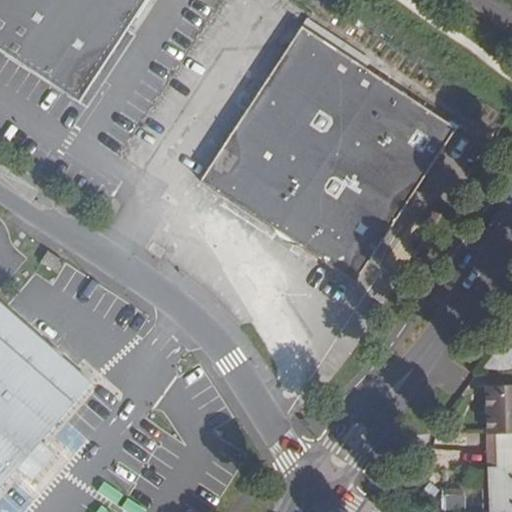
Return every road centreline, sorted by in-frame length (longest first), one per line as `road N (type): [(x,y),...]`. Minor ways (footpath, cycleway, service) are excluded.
road 1 (unclassified): [(0,184),(112,255),(198,323),(322,487)]
road 2 (tertiary): [(511,220),(322,487)]
